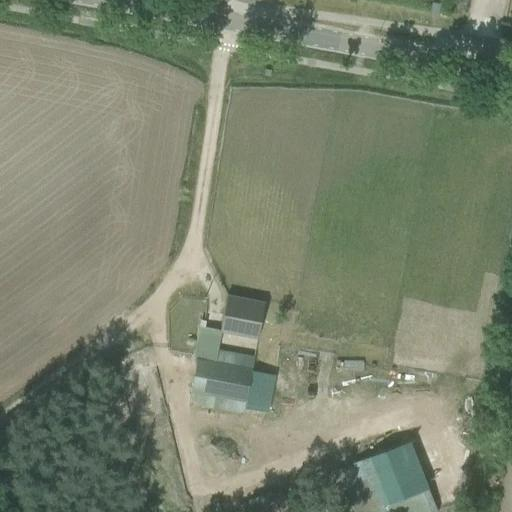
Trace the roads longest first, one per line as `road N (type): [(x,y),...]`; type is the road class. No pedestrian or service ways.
road 1 (track): [(0,424),(156,297),(196,238),(207,139),(240,0)]
road 2 (tertiary): [(511,74),(109,0)]
